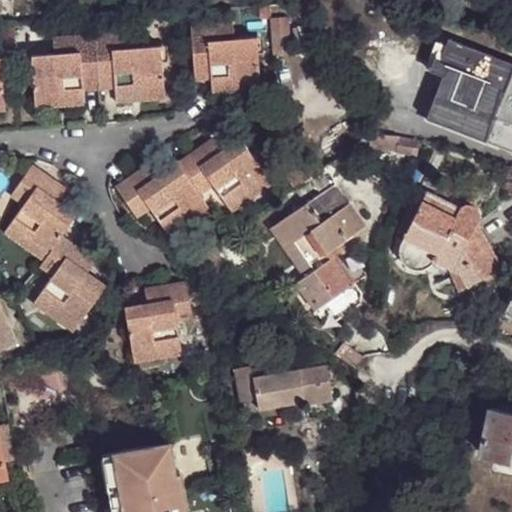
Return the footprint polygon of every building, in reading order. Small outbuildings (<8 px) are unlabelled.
[(285,3),(272,4),(275,37),(290,36),(289,7),(285,3)] [(198,83),(213,82),(210,43),(237,41),(235,24),(193,26),(198,83)] [(139,32),(97,34),(102,90),(117,89),(115,50),(141,48),(139,32)] [(102,90),(97,34),(56,37),(57,55),(81,53),(85,92),(102,90)] [(210,43),(213,82),(240,80),(242,87),(263,85),(259,38),(237,41),(210,43)] [(511,62),(445,38),(443,42),(438,41),(431,60),(445,65),(441,76),(425,119),(511,151),(511,148),(511,62)] [(115,50),(117,89),(139,87),(140,95),(167,93),(165,46),(141,48),(115,50)] [(34,57),(37,103),(59,101),(59,95),(85,92),(81,53),(57,55),(34,57)] [(427,70),(441,76),(445,65),(431,60),(427,70)] [(240,80),(213,82),(215,95),(264,92),(263,85),(242,87),(240,80)] [(139,87),(117,89),(118,104),(168,101),(167,93),(140,95),(139,87)] [(59,101),(37,103),(37,110),(85,107),(85,92),(59,95),(59,101)] [(0,112),(8,112),(8,103),(0,104),(0,112)] [(229,139),(210,154),(215,161),(235,146),(229,139)] [(192,194),(205,185),(216,198),(234,184),(242,196),(262,181),(235,146),(215,161),(210,154),(201,144),(171,167),(176,173),(192,194)] [(49,260),(66,236),(75,221),(55,208),(60,201),(68,188),(34,165),(14,194),(29,203),(19,219),(39,232),(30,246),(49,260)] [(156,189),(176,173),(171,167),(151,183),(156,189)] [(203,208),(192,194),(176,173),(156,189),(151,183),(143,173),(114,196),(135,222),(146,213),(156,224),(173,211),(183,224),(203,208)] [(331,178),(269,224),(303,270),(292,279),(312,306),(353,276),(332,247),(364,223),(331,178)] [(225,210),(242,196),(234,184),(216,198),(225,210)] [(414,200),(405,197),(397,230),(403,232),(414,200)] [(414,200),(403,232),(397,249),(396,255),(398,263),(405,270),(413,273),(421,273),(429,269),(434,261),(443,264),(457,269),(467,285),(497,266),(473,226),(477,222),(478,217),(476,208),(472,203),(466,200),(458,202),(453,205),(450,211),(414,200)] [(55,208),(75,221),(77,219),(79,215),(60,201),(55,208)] [(167,237),(183,224),(173,211),(156,224),(167,237)] [(10,232),(30,246),(39,232),(19,219),(10,232)] [(49,260),(45,266),(59,276),(50,289),(70,302),(59,316),(78,329),(107,291),(87,277),(91,272),(99,260),(66,236),(49,260)] [(199,253),(200,263),(209,269),(227,251),(216,239),(199,253)] [(460,291),(467,285),(457,269),(443,264),(460,291)] [(110,286),(91,272),(87,277),(107,291),(110,286)] [(157,335),(181,330),(178,313),(193,311),(186,276),(146,283),(148,299),(150,307),(127,311),(135,355),(160,350),(157,335)] [(40,302),(59,316),(70,302),(50,289),(40,302)] [(511,292),(494,329),(511,338),(511,292)] [(126,303),(127,311),(150,307),(148,299),(126,303)] [(0,350),(18,342),(0,302),(0,350)] [(183,345),(181,330),(157,335),(160,350),(183,345)] [(256,392),(257,403),(305,394),(305,399),(333,394),(327,357),(252,370),(250,359),(234,363),(240,394),(256,392)] [(511,410),(490,406),(481,449),(496,453),(511,456),(511,410)] [(172,439),(116,449),(126,511),(188,511),(182,469),(177,470),(172,439)] [(126,511),(116,449),(104,451),(114,511),(126,511)]
